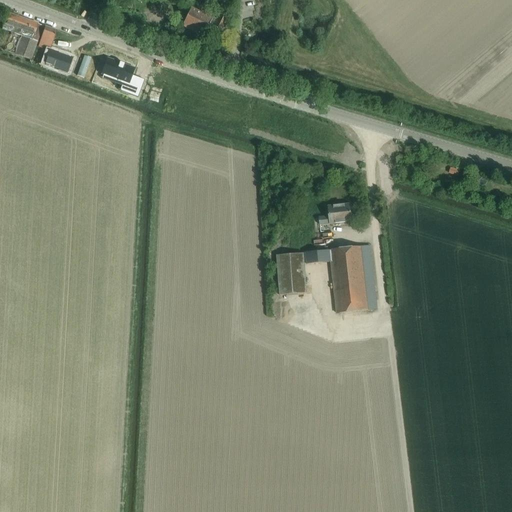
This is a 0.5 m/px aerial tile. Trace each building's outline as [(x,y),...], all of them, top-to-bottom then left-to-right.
[(212,18),(192,8),(190,8),(182,26),(203,36),(210,24),(222,30),(227,19),(219,15),(217,19),(213,17),(212,18)] [(13,54),(25,19),(8,13),(1,30),(11,33),(4,51),(13,54)] [(31,60),(40,35),(43,26),(37,24),(38,24),(25,19),(13,54),(31,60)] [(51,48),(53,40),(57,30),(45,26),(38,47),(41,48),(42,45),(51,48)] [(67,73),(72,58),(49,50),(44,64),(67,73)] [(108,59),(102,73),(128,82),(134,68),(108,59)] [(158,81),(156,91),(168,93),(169,84),(158,81)] [(134,84),(130,94),(138,97),(141,87),(134,84)] [(159,103),(162,94),(150,91),(148,100),(159,103)] [(321,226),(352,222),(350,204),(328,206),(329,213),(327,213),(328,217),(320,218),(321,226)] [(361,248),(304,253),(305,265),(330,262),(335,313),(368,310),(361,248)] [(279,296),(305,294),(302,254),(276,256),(279,296)]
